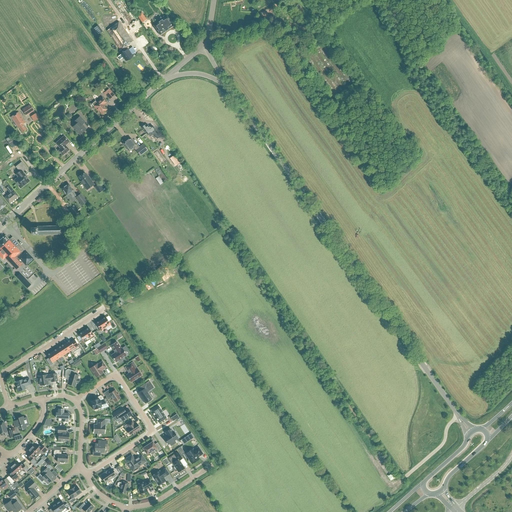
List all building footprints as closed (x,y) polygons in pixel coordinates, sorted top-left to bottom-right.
[(139,28),(142,26),(137,19),(136,20),(121,0),(115,0),(114,1),(131,26),(130,27),(134,32),(139,28)] [(146,20),(141,13),(137,16),(142,23),(146,20)] [(160,35),(173,26),(167,16),(153,26),(160,35)] [(129,44),(133,41),(119,22),(107,31),(120,50),(121,51),(121,50),(122,53),(121,54),(126,61),(132,56),(127,49),(126,50),(125,48),(130,44),(129,44)] [(142,33),(145,40),(152,36),(149,30),(142,33)] [(104,93),(109,99),(114,95),(108,89),(104,93)] [(103,97),(97,102),(95,100),(91,104),(98,112),(99,111),(102,114),(105,111),(107,109),(103,105),(107,102),(103,97)] [(34,111),(30,105),(22,110),(26,116),(34,111)] [(18,112),(11,117),(17,127),(18,127),(22,132),(26,130),(22,124),(25,122),(18,112)] [(30,116),(33,122),(40,118),(36,112),(30,116)] [(85,122),(80,116),(74,121),(76,124),(73,127),(80,134),(85,129),(82,125),(85,122)] [(146,134),(150,132),(151,134),(152,133),(157,139),(160,136),(155,130),(154,128),(152,126),(149,128),(147,125),(146,126),(145,125),(141,127),(146,134)] [(157,130),(161,137),(165,134),(161,127),(157,130)] [(14,141),(11,136),(6,139),(9,144),(14,141)] [(46,144),(52,139),(49,136),(43,140),(46,144)] [(69,150),(65,145),(69,142),(64,136),(55,143),(60,148),(58,150),(62,156),(69,150)] [(140,156),(147,150),(143,144),(139,147),(137,144),(136,145),(130,138),(123,144),(129,151),(135,147),(134,148),(140,156)] [(152,151),(161,165),(166,161),(157,147),(152,151)] [(22,171),(26,168),(26,169),(27,168),(21,162),(15,167),(19,172),(16,174),(18,177),(14,180),(20,188),(29,181),(26,177),(24,175),(25,175),(22,171)] [(133,174),(137,179),(141,176),(136,170),(133,174)] [(84,173),(78,177),(81,181),(80,181),(86,190),(94,185),(88,176),(87,176),(84,173)] [(75,195),(72,191),(73,190),(68,184),(61,189),(67,195),(69,193),(73,197),(75,195)] [(99,184),(94,187),(98,193),(103,190),(99,184)] [(4,197),(9,204),(18,197),(9,186),(6,188),(10,193),(4,197)] [(86,202),(80,194),(76,197),(82,206),(86,202)] [(71,208),(68,209),(71,214),(72,213),(75,216),(77,214),(75,212),(76,211),(75,210),(76,210),(73,205),(70,207),(71,208)] [(37,227),(37,228),(30,228),(31,234),(33,234),(33,235),(35,235),(35,234),(37,234),(37,235),(40,235),(43,235),(46,235),(49,235),(52,234),(52,235),(52,234),(56,234),(56,235),(56,234),(60,234),(60,235),(60,234),(62,232),(63,231),(62,231),(62,228),(60,226),(60,225),(59,225),(59,226),(56,226),(56,225),(55,225),(55,226),(52,226),(52,225),(52,226),(49,226),(49,225),(49,226),(46,226),(45,226),(43,226),(42,226),(40,226),(39,226),(37,226),(36,226),(37,227)] [(5,235),(0,239),(0,256),(4,261),(6,259),(15,269),(21,264),(20,263),(22,261),(25,263),(30,258),(23,251),(24,250),(13,238),(11,241),(5,235)] [(30,285),(24,279),(21,282),(27,288),(30,285)] [(105,317),(100,320),(105,328),(110,324),(105,317)] [(100,320),(95,323),(100,331),(105,328),(100,320)] [(89,328),(84,331),(89,339),(94,335),(89,328)] [(84,331),(79,334),(84,342),(89,339),(84,331)] [(70,340),(65,343),(70,351),(75,348),(70,340)] [(111,355),(116,362),(119,360),(120,362),(123,359),(123,358),(127,355),(122,348),(121,348),(116,341),(110,345),(115,352),(111,355)] [(65,343),(61,346),(66,354),(70,351),(65,343)] [(61,346),(56,349),(61,357),(66,354),(61,346)] [(56,349),(52,352),(57,360),(61,357),(56,349)] [(47,355),(52,363),(57,360),(52,352),(47,355)] [(106,367),(102,362),(97,365),(97,364),(90,368),(96,377),(102,373),(101,370),(102,369),(102,370),(106,367)] [(133,362),(124,367),(128,373),(126,375),(131,383),(142,375),(133,362)] [(68,369),(65,371),(65,378),(69,379),(67,384),(75,386),(76,383),(78,383),(80,382),(79,380),(77,379),(78,376),(74,374),(75,371),(68,369)] [(57,381),(56,373),(50,374),(50,375),(46,375),(39,376),(40,385),(48,384),(47,381),(51,380),(51,382),(57,381)] [(23,379),(15,382),(18,391),(26,389),(25,386),(31,385),(29,378),(23,380),(23,379)] [(145,388),(138,393),(145,404),(152,399),(145,388)] [(108,390),(104,393),(108,400),(111,397),(114,402),(120,398),(115,390),(110,393),(108,390)] [(108,407),(106,404),(103,399),(100,401),(99,398),(90,401),(93,409),(94,409),(94,410),(96,411),(97,411),(98,409),(97,408),(102,407),(103,408),(108,407)] [(158,406),(151,411),(159,423),(166,418),(158,406)] [(124,411),(122,408),(113,414),(116,419),(120,417),(122,421),(131,414),(127,408),(124,411)] [(62,409),(56,409),(56,413),(56,418),(63,418),(62,422),(68,422),(68,418),(69,413),(62,413),(62,409)] [(22,429),(25,430),(26,428),(27,427),(26,426),(29,425),(26,417),(23,418),(23,416),(18,418),(19,419),(13,421),(15,427),(20,426),(22,429)] [(94,433),(104,433),(104,426),(104,425),(104,420),(98,419),(97,423),(98,423),(98,425),(94,425),(94,433)] [(133,434),(140,429),(139,428),(140,427),(139,425),(137,425),(136,422),(134,424),(132,421),(126,424),(124,426),(130,435),(133,433),(133,434)] [(5,428),(4,422),(0,423),(0,433),(4,433),(5,436),(8,435),(9,438),(12,437),(11,430),(7,431),(8,431),(7,432),(6,428),(5,428)] [(58,426),(57,430),(57,433),(58,433),(58,442),(64,442),(64,441),(68,441),(69,433),(65,433),(66,426),(58,426)] [(167,436),(164,438),(168,444),(169,444),(171,446),(176,443),(174,440),(178,438),(173,431),(172,432),(170,429),(165,432),(167,436)] [(97,441),(97,444),(95,444),(95,450),(93,450),(93,455),(101,455),(101,452),(104,452),(104,446),(107,446),(107,441),(97,441)] [(152,442),(142,448),(147,454),(150,452),(151,455),(155,452),(153,450),(156,448),(158,451),(161,449),(157,443),(154,445),(152,442)] [(40,443),(37,446),(34,444),(30,448),(37,455),(40,453),(43,454),(47,450),(40,443)] [(191,464),(199,458),(198,457),(202,454),(198,447),(194,450),(193,449),(185,454),(189,460),(188,461),(190,462),(191,463),(191,464)] [(26,458),(27,459),(33,465),(37,461),(36,461),(35,457),(37,455),(30,448),(26,452),(29,455),(26,458)] [(64,462),(67,462),(67,455),(61,454),(61,450),(54,450),(53,457),(57,458),(57,462),(60,462),(60,463),(64,463),(64,462)] [(182,458),(178,452),(174,454),(174,455),(168,458),(171,464),(172,463),(175,467),(173,468),(175,471),(176,471),(177,470),(178,472),(184,468),(179,460),(182,458)] [(131,456),(125,460),(133,471),(139,467),(138,466),(145,461),(141,455),(134,460),(131,456)] [(16,461),(12,465),(19,473),(21,471),(25,472),(28,469),(23,463),(20,466),(16,461)] [(12,465),(8,469),(12,473),(9,476),(14,481),(17,478),(16,475),(19,473),(12,465)] [(41,482),(44,480),(48,484),(52,480),(52,481),(56,478),(55,477),(57,474),(53,470),(51,472),(46,468),(42,472),(45,475),(42,477),(39,474),(36,477),(41,482)] [(116,475),(111,468),(101,476),(105,482),(116,475)] [(169,474),(165,468),(160,472),(159,471),(152,476),(152,477),(152,478),(153,480),(155,480),(158,485),(166,481),(164,478),(169,474)] [(37,485),(31,479),(26,484),(30,488),(27,491),(33,499),(38,494),(33,488),(37,485)] [(152,486),(149,480),(144,482),(137,484),(138,488),(138,490),(138,491),(139,492),(140,494),(147,491),(146,489),(146,488),(148,487),(148,488),(152,486)] [(121,482),(121,483),(118,482),(117,483),(116,485),(117,486),(120,488),(119,492),(125,494),(126,489),(127,490),(129,484),(121,482)] [(77,485),(67,492),(72,499),(69,500),(71,503),(76,500),(74,497),(76,496),(81,493),(77,485)] [(7,494),(10,499),(16,495),(13,490),(7,494)] [(15,511),(22,508),(17,501),(14,503),(11,500),(4,505),(9,511),(12,510),(14,511),(15,511)] [(66,511),(71,509),(67,503),(64,505),(60,500),(55,503),(61,511),(64,509),(65,511),(66,511)] [(85,511),(88,511),(94,507),(89,502),(86,505),(83,503),(78,508),(80,511),(82,509),(85,511)] [(59,511),(61,511),(55,503),(50,506),(54,511),(53,511),(59,511)]
